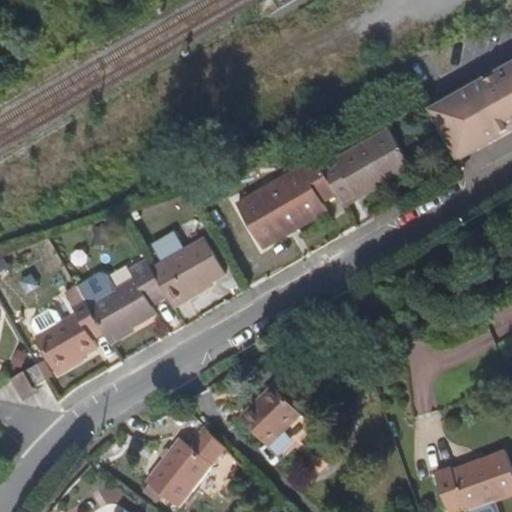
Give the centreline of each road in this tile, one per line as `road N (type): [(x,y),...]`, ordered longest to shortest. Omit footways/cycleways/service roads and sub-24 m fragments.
road 1 (residential): [(53,430),(511,164)]
road 2 (track): [(412,0),(144,129),(8,180)]
